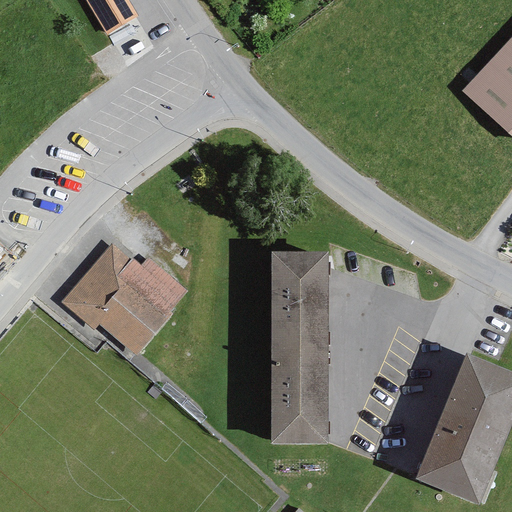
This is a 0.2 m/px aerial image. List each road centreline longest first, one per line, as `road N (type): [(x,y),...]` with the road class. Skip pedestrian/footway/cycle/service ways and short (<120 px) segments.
road 1 (tertiary): [(511,283),(358,194),(245,87)]
road 2 (residential): [(245,87),(89,196),(0,303)]
